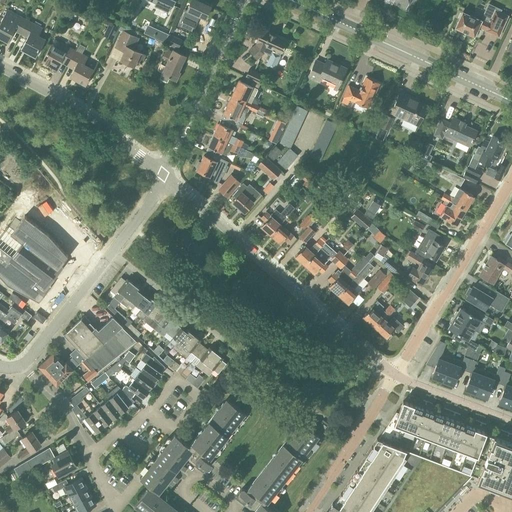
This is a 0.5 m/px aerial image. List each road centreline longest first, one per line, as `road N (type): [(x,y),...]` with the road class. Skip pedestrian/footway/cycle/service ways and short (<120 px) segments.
road 1 (residential): [(395,376),(165,175)]
road 2 (secondary): [(511,99),(287,0)]
road 3 (residential): [(395,376),(511,182)]
road 4 (residential): [(165,175),(58,95),(0,64)]
road 5 (residential): [(165,175),(250,0)]
road 6 (residential): [(239,356),(111,256)]
road 7 (residential): [(306,511),(395,376)]
road 8 (residential): [(24,363),(111,256)]
road 9 (residential): [(511,421),(395,376)]
